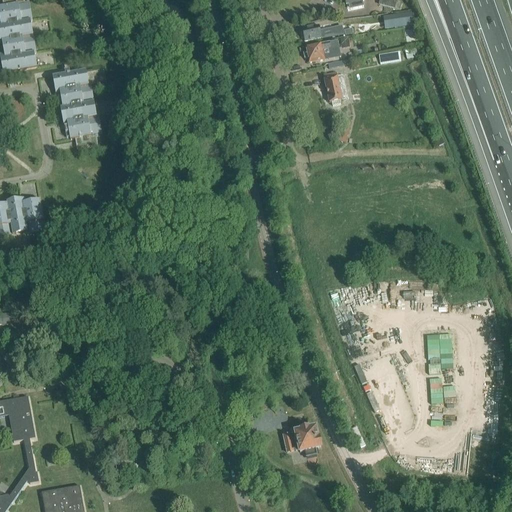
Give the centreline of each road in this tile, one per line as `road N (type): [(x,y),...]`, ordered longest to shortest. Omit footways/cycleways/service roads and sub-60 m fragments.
road 1 (tertiary): [(375,511),(301,357),(246,162)]
road 2 (residential): [(0,337),(120,340),(185,380)]
road 3 (residential): [(246,162),(283,151),(290,140),(262,0)]
road 4 (tertiary): [(246,162),(209,0)]
road 5 (residential): [(0,93),(35,91),(48,161),(44,174),(0,183)]
road 6 (motorway): [(432,0),(499,147)]
road 7 (motorway): [(446,0),(499,147)]
road 8 (residential): [(244,511),(227,451),(185,380)]
